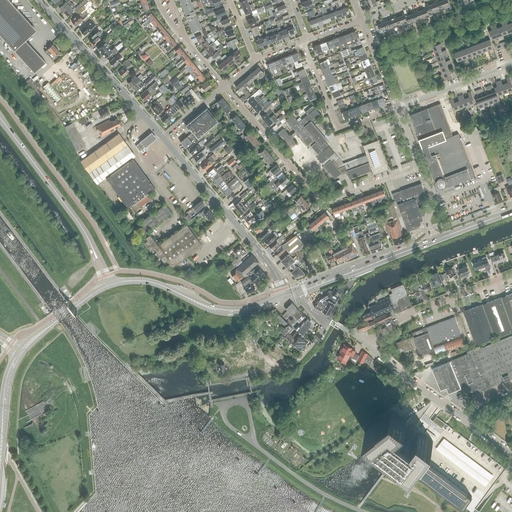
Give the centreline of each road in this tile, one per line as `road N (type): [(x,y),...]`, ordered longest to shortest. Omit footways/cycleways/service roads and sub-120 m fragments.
road 1 (tertiary): [(286,297),(264,258),(162,138)]
road 2 (tertiary): [(162,138),(37,0)]
road 3 (secondary): [(112,284),(156,283),(224,311),(286,297)]
road 4 (unclassified): [(366,344),(411,312),(511,274)]
road 5 (residential): [(397,108),(339,130),(304,41)]
road 6 (tertiary): [(91,246),(0,118)]
road 7 (residential): [(322,203),(223,86)]
road 8 (secondary): [(295,292),(433,240)]
road 9 (unclassified): [(364,511),(310,486),(255,444)]
road 10 (residential): [(397,108),(511,62)]
road 11 (unclassified): [(463,418),(366,344)]
